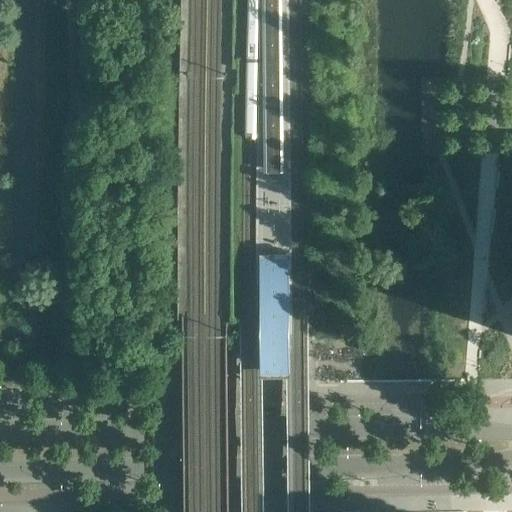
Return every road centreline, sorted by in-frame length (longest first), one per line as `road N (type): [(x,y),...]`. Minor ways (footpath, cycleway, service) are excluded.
road 1 (tertiary): [(0,472),(383,469),(511,456)]
road 2 (tertiary): [(511,434),(0,429)]
